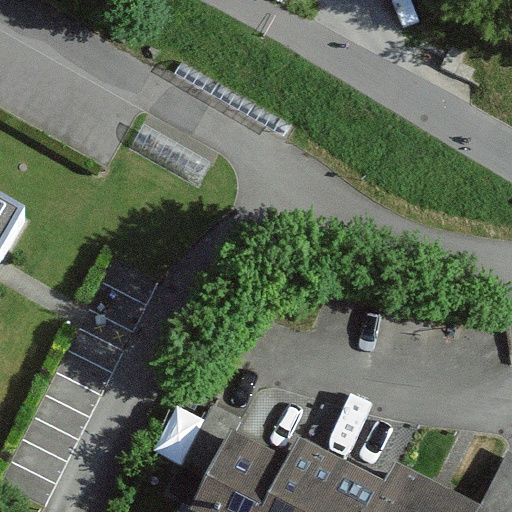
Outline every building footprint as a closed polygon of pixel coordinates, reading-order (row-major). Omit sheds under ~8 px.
[(293,124),(182,61),(173,77),(283,141),(293,124)] [(212,158),(148,122),(128,157),(193,193),(212,158)] [(0,290),(33,232),(0,213),(0,290)] [(474,511),(399,475),(390,494),(303,452),(292,473),(237,446),(204,511),(474,511)] [(511,511),(511,460),(504,457),(478,511),(511,511)]
